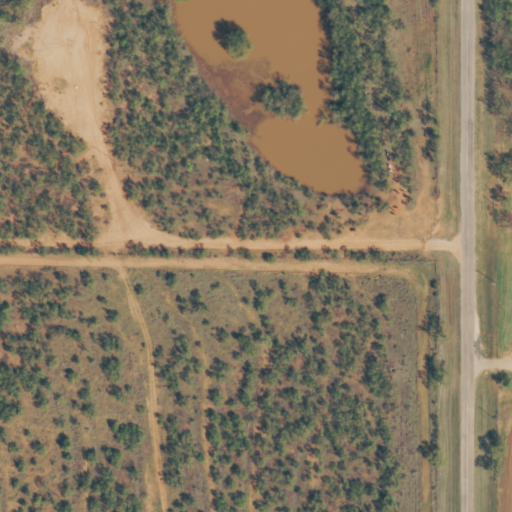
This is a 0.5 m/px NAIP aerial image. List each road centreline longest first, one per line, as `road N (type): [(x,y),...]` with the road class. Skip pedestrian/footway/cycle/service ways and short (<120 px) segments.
road 1 (tertiary): [(466,0),(466,511)]
road 2 (residential): [(466,259),(0,244)]
